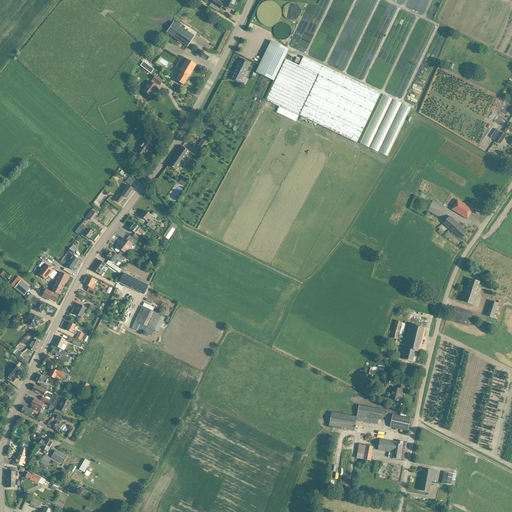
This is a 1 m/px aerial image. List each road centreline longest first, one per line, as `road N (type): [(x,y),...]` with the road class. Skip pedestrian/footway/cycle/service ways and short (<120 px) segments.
road 1 (unclassified): [(13,411),(85,265),(174,144),(250,0)]
road 2 (unclassified): [(399,511),(455,270),(511,184)]
